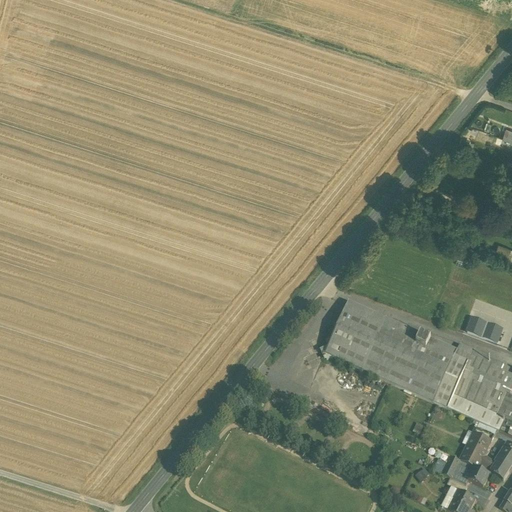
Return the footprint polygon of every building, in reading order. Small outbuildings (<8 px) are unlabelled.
[(511,130),(506,129),(502,139),(511,142),(511,130)] [(489,144),(491,138),(478,133),(476,139),(489,144)] [(511,142),(502,139),(499,148),(511,152),(511,142)] [(510,251),(499,247),(496,254),(508,258),(510,251)] [(324,356),(362,372),(385,321),(347,304),(324,356)] [(511,377),(500,373),(503,367),(459,347),(457,353),(385,321),(362,372),(511,439),(511,377)] [(502,332),(472,321),(467,335),(497,346),(502,332)] [(474,436),(460,464),(467,467),(474,471),(477,472),(484,459),(485,457),(491,445),(474,436)] [(511,447),(509,446),(500,459),(511,467),(511,447)] [(494,465),(484,459),(477,472),(489,478),(491,475),(490,475),(495,467),(493,466),(494,465)] [(511,469),(511,467),(500,459),(495,467),(490,475),(491,475),(503,483),(511,469)] [(451,460),(447,467),(438,462),(433,473),(451,482),(460,464),(451,460)] [(477,472),(474,471),(472,475),(468,484),(483,491),(489,478),(477,472)] [(422,473),(415,479),(421,485),(427,479),(422,473)] [(467,490),(451,482),(447,487),(452,490),(457,492),(464,496),(467,490)] [(390,495),(396,499),(400,492),(393,488),(390,495)] [(452,490),(442,510),(446,511),(447,511),(457,492),(452,490)] [(447,511),(470,511),(476,502),(464,496),(457,492),(447,511)] [(511,494),(511,493),(499,511),(501,511),(507,511),(511,505),(511,494)]
